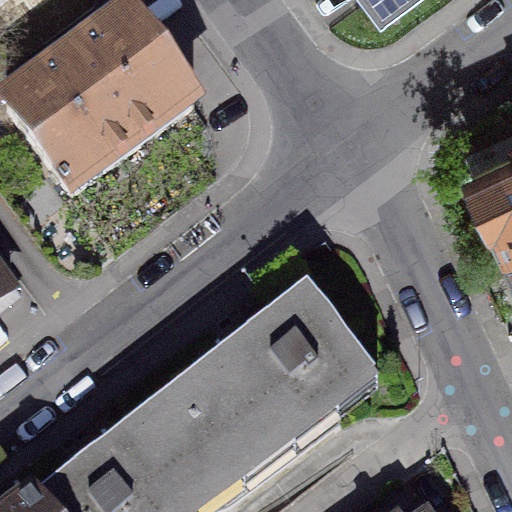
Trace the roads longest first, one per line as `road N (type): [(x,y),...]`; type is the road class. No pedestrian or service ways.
road 1 (residential): [(351,147),(0,421)]
road 2 (residential): [(351,147),(476,392)]
road 3 (residential): [(511,25),(351,147)]
road 4 (residential): [(476,392),(323,511)]
road 5 (residential): [(239,0),(351,147)]
